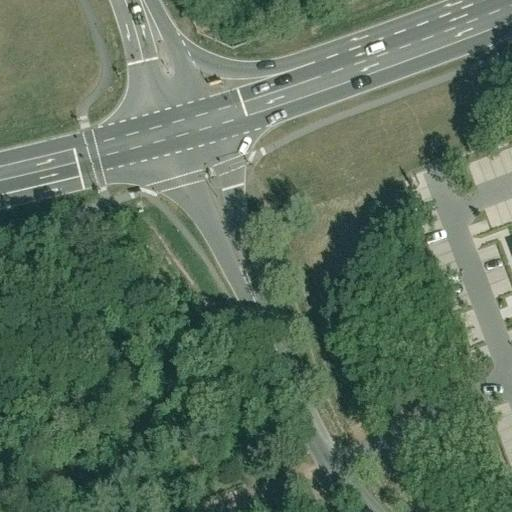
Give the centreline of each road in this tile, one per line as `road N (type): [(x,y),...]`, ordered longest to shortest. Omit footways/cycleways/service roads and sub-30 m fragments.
road 1 (residential): [(366,511),(331,460),(191,136)]
road 2 (primary): [(511,14),(191,136)]
road 3 (primary): [(191,136),(0,186)]
road 4 (residential): [(191,136),(140,0)]
